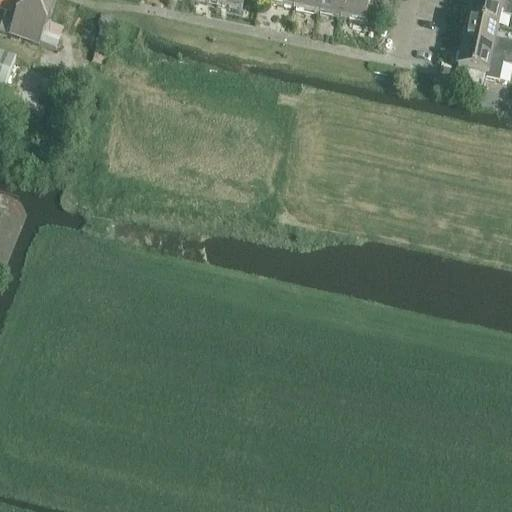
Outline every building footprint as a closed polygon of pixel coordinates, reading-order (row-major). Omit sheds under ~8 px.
[(0,34),(39,48),(56,0),(0,0),(0,12),(5,15),(0,29),(0,34)] [(218,0),(217,7),(242,12),(244,0),(218,0)] [(270,0),(270,6),(294,11),(296,0),(270,0)] [(296,0),(294,11),(317,16),(320,0),(296,0)] [(320,0),(317,16),(341,21),(345,0),(320,0)] [(345,0),(341,21),(365,26),(370,0),(345,0)] [(511,19),(511,7),(476,0),(472,0),(468,23),(498,29),(501,17),(511,19)] [(463,46),(511,56),(511,44),(495,41),(498,29),(468,23),(463,46)] [(108,46),(93,42),(88,61),(103,65),(108,46)] [(511,56),(463,46),(457,70),(464,72),(461,87),(483,92),(486,82),(499,85),(503,66),(511,68),(511,56)] [(16,61),(0,55),(0,91),(5,93),(16,61)] [(9,211),(0,209),(0,231),(3,217),(8,218),(9,211)]
